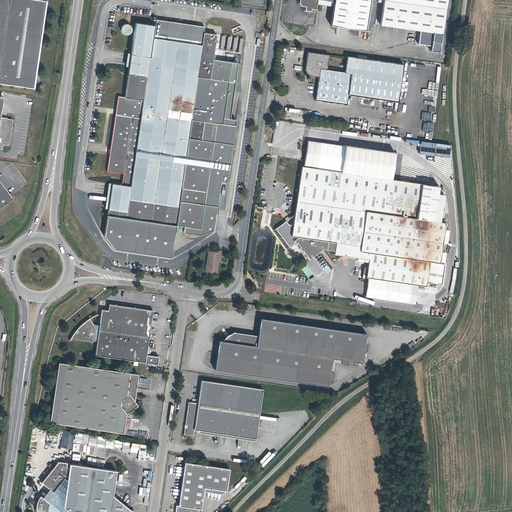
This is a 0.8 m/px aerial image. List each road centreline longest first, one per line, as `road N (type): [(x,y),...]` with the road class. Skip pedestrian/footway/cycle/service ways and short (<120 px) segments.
road 1 (residential): [(233,511),(339,403),(436,340),(454,317),(466,254),(454,87),(465,0)]
road 2 (unclassified): [(185,289),(225,293),(238,276),(278,0)]
road 3 (residential): [(152,511),(185,289)]
road 4 (unknown): [(273,31),(434,54)]
road 5 (primary): [(78,0),(56,150)]
road 6 (unknown): [(264,98),(401,114)]
road 7 (primary): [(22,387),(3,511)]
